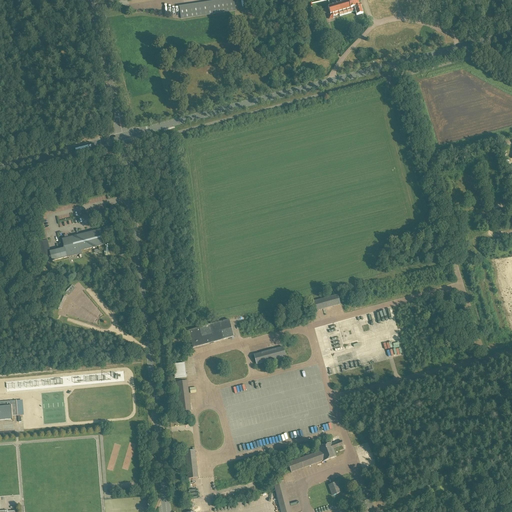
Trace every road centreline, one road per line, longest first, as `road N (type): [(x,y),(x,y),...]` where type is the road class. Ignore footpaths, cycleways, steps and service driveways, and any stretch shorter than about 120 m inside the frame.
road 1 (primary): [(121,136),(511,33)]
road 2 (unclassified): [(166,511),(121,136)]
road 3 (track): [(395,64),(449,247),(476,240)]
road 4 (unclassified): [(121,136),(87,0)]
road 5 (primary): [(0,168),(121,136)]
